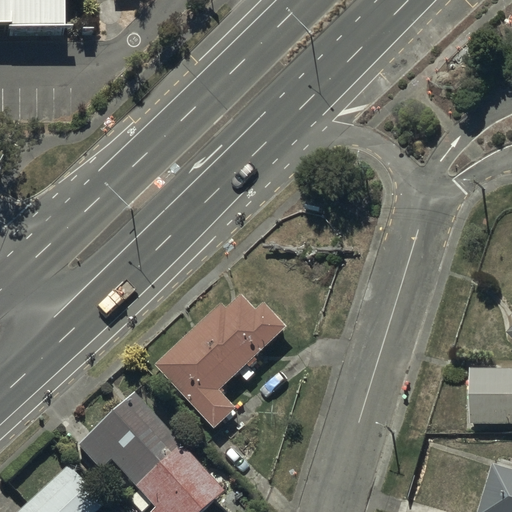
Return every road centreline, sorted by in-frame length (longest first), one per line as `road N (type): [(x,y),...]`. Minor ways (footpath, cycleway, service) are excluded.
road 1 (primary): [(35,252),(304,0)]
road 2 (residential): [(329,511),(424,206)]
road 3 (primary): [(406,0),(251,157)]
road 4 (primary): [(251,157),(90,307)]
road 5 (residential): [(424,206),(396,160),(360,137),(342,134),(251,157)]
road 6 (residential): [(424,206),(447,154),(474,121),(511,102)]
